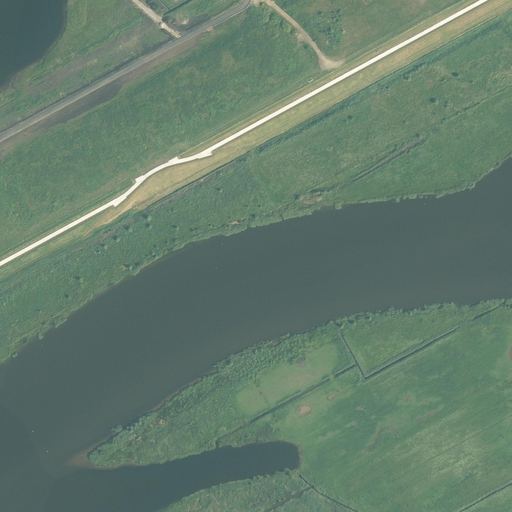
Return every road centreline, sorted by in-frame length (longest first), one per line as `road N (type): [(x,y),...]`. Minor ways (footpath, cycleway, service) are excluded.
road 1 (tertiary): [(243,6),(0,139)]
road 2 (track): [(332,73),(467,0)]
